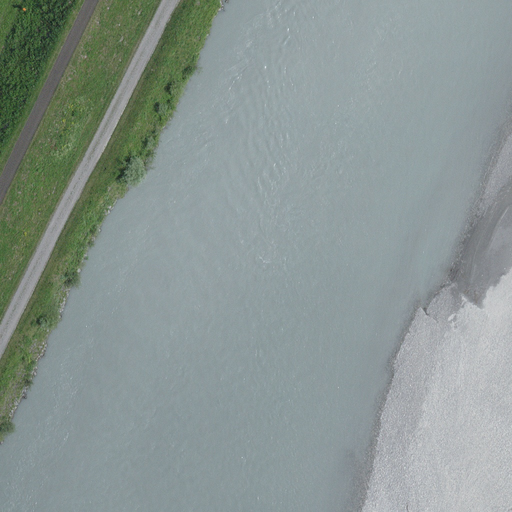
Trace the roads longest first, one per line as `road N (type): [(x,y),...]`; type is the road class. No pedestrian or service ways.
road 1 (track): [(0,356),(175,0)]
road 2 (track): [(98,0),(0,204)]
